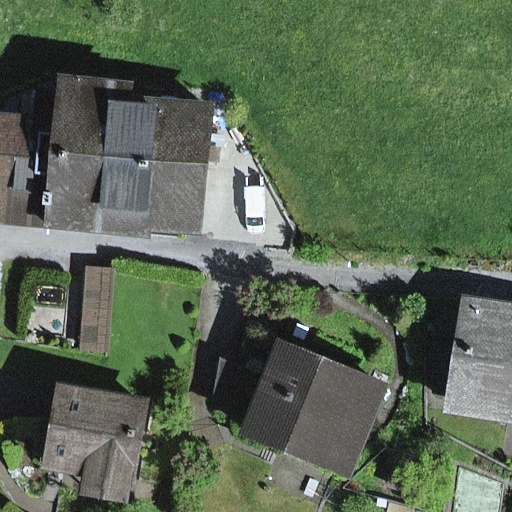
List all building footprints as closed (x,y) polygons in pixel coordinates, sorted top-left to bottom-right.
[(54,210),(103,215),(116,87),(65,82),(63,97),(41,95),(37,126),(59,129),(51,210),(54,210)] [(142,90),(116,87),(103,215),(185,223),(198,224),(205,160),(206,148),(209,111),(141,104),(142,90)] [(51,210),(59,129),(37,126),(0,122),(0,219),(52,225),(54,210),(51,210)] [(205,160),(216,161),(218,149),(206,148),(205,160)] [(52,225),(183,238),(185,223),(103,215),(54,210),(52,225)] [(88,305),(112,307),(115,273),(91,272),(88,305)] [(465,353),(439,348),(432,392),(457,397),(457,400),(511,409),(511,308),(473,302),(465,353)] [(85,350),(109,352),(112,307),(88,305),(85,350)] [(381,386),(282,347),(270,379),(252,424),(248,433),(327,464),(350,406),(370,414),(381,386)] [(213,409),(252,424),(270,379),(221,359),(213,409)] [(143,405),(64,391),(51,466),(86,472),(130,480),(143,405)] [(327,464),(347,472),(370,414),(350,406),(327,464)] [(83,489),(127,496),(130,480),(86,472),(83,489)]
